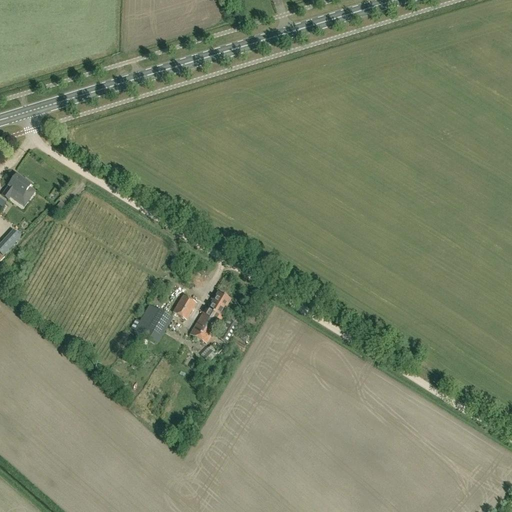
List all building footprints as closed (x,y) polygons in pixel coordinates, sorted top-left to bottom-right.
[(16,176),(2,197),(8,202),(15,192),(23,198),(21,201),(28,206),(35,195),(29,190),(31,187),(30,186),(31,185),(25,180),(24,182),(16,176)] [(65,209),(60,205),(54,211),(59,215),(65,209)] [(2,247),(0,246),(0,253),(2,256),(20,237),(15,233),(2,247)] [(29,241),(25,245),(32,251),(36,247),(29,241)] [(191,336),(206,345),(221,319),(231,301),(219,294),(208,312),(207,311),(191,336)] [(186,322),(196,304),(184,297),(173,314),(186,322)] [(155,345),(171,320),(151,307),(135,333),(155,345)] [(228,344),(238,327),(229,321),(219,339),(228,344)] [(198,354),(205,361),(217,350),(211,342),(198,354)]
